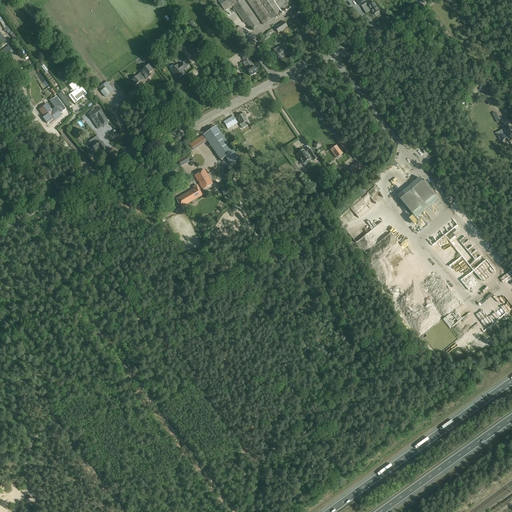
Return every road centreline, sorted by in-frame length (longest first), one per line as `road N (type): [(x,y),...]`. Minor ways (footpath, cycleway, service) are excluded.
road 1 (tertiary): [(0,228),(423,0)]
road 2 (track): [(15,219),(234,511)]
road 3 (motorway): [(511,380),(329,511)]
road 4 (motorway): [(381,511),(511,418)]
